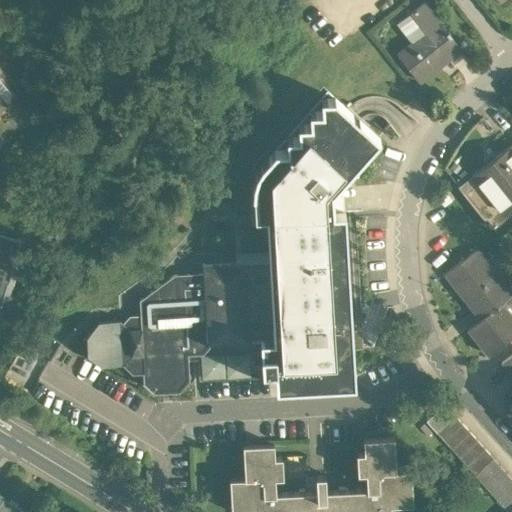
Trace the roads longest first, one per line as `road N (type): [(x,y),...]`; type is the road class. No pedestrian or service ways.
road 1 (residential): [(511,441),(430,346),(405,251),(408,218),(434,149),(465,105),(511,66)]
road 2 (secondary): [(0,432),(130,511)]
